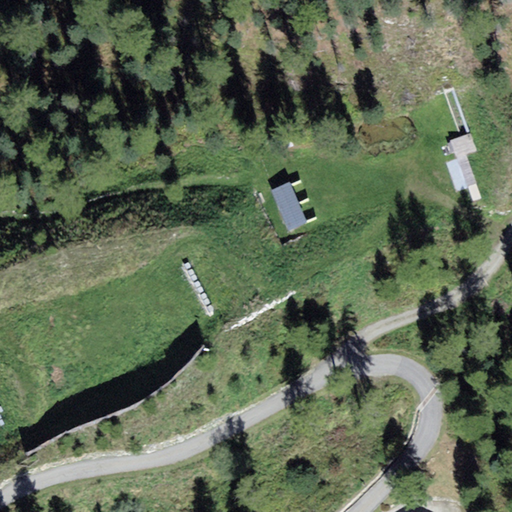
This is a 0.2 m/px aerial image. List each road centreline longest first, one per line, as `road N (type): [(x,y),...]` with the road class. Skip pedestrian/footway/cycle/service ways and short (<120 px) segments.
road 1 (residential): [(358,511),(420,449),(431,419),(426,387),(414,373),(385,363),(332,372),(180,453),(64,472),(0,502)]
road 2 (track): [(348,366),(367,335),(456,295),(495,269),(511,243)]
